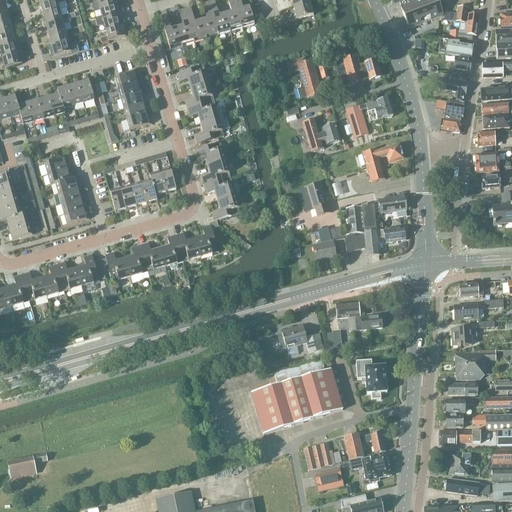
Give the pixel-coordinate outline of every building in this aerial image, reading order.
[(65,3),(63,0),(60,0),(40,6),(43,16),(60,11),(58,5),(65,3)] [(92,2),(95,12),(100,11),(117,6),(115,0),(87,0),(88,3),(92,2)] [(235,32),(242,30),(233,0),(227,0),(231,12),(225,14),(230,33),(235,32)] [(233,0),(242,30),(255,26),(249,7),(243,9),(240,0),(233,0)] [(443,17),(436,0),(422,0),(412,4),(410,0),(408,0),(399,3),(401,8),(409,30),(443,17)] [(230,33),(225,14),(219,16),(215,1),(209,3),(218,37),(230,33)] [(206,40),(218,37),(209,3),(203,5),(207,19),(201,21),(206,40)] [(310,3),(293,8),(295,14),(287,17),(289,23),(313,16),(310,3)] [(95,23),(120,17),(117,6),(100,11),(102,17),(94,19),(95,21),(95,23)] [(206,40),(201,21),(194,23),(190,8),(185,10),(194,44),(206,40)] [(466,24),(468,10),(458,8),(456,23),(466,24)] [(182,47),(194,44),(185,10),(179,12),(183,26),(177,28),(182,47)] [(46,26),(69,19),(68,16),(68,15),(61,17),(60,11),(43,16),(46,26)] [(0,25),(11,23),(8,13),(0,14),(0,25)] [(501,28),(511,26),(511,14),(500,15),(501,28)] [(182,47),(177,28),(170,30),(166,15),(160,17),(170,50),(182,47)] [(476,37),(479,16),(469,15),(468,25),(463,25),(462,34),(466,34),(466,36),(476,37)] [(105,32),(122,27),(120,17),(95,23),(97,27),(104,25),(105,32)] [(49,37),(65,32),(64,26),(71,24),(69,19),(46,26),(49,37)] [(0,37),(13,33),(11,23),(0,25),(0,37)] [(290,26),(283,28),(285,35),(291,33),(290,26)] [(122,27),(105,32),(107,38),(100,40),(101,44),(102,44),(108,42),(125,38),(122,27)] [(496,44),(511,43),(511,30),(495,32),(496,44)] [(51,47),(83,38),(82,34),(67,38),(65,32),(49,37),(51,47)] [(0,48),(16,44),(13,33),(0,37),(0,48)] [(84,42),(83,38),(51,47),(54,57),(71,53),(69,46),(76,44),(84,42)] [(471,60),(474,47),(459,45),(459,43),(447,42),(440,41),(438,55),(447,56),(471,60)] [(0,53),(1,53),(2,59),(19,54),(16,44),(0,48),(0,53)] [(511,44),(496,46),(497,60),(511,59),(511,44)] [(422,52),(421,52),(418,71),(426,72),(429,53),(422,52)] [(0,63),(3,63),(5,69),(22,65),(19,54),(2,59),(0,59),(0,63)] [(350,87),(382,78),(377,61),(360,66),(357,56),(342,60),(343,63),(335,65),(339,78),(347,76),(350,87)] [(317,60),(319,68),(322,80),(329,78),(326,67),(323,58),(317,60)] [(469,74),(471,60),(456,58),(455,65),(450,65),(448,80),(457,81),(458,72),(469,74)] [(185,60),(177,62),(179,68),(187,66),(185,60)] [(305,64),(304,60),(286,65),(289,75),(300,72),(304,89),(300,90),(298,92),(300,98),(303,99),(307,97),(307,99),(321,95),(312,62),(305,64)] [(511,63),(482,65),(482,79),(503,79),(503,72),(511,72),(511,63)] [(191,90),(209,85),(204,67),(177,75),(179,83),(188,81),(191,90)] [(234,72),(228,74),(223,75),(225,81),(235,78),(234,72)] [(117,91),(138,85),(140,84),(139,80),(136,81),(135,74),(114,80),(117,91)] [(78,85),(84,105),(94,102),(87,79),(83,81),(84,83),(78,85)] [(466,96),(468,85),(441,81),(440,86),(439,93),(458,95),(457,103),(464,104),(465,96),(466,96)] [(84,105),(78,85),(77,82),(73,83),(74,86),(68,87),(74,108),(84,105)] [(481,104),(507,102),(511,101),(511,95),(511,90),(511,84),(506,85),(506,90),(480,91),(481,104)] [(74,108),(68,87),(67,85),(63,87),(63,89),(57,90),(58,93),(63,111),(74,108)] [(120,101),(141,95),(143,95),(142,90),(139,91),(138,85),(117,91),(120,101)] [(187,110),(214,102),(209,85),(191,90),(194,99),(184,102),(187,110)] [(64,116),(63,111),(58,93),(54,94),(55,96),(48,98),(54,119),(64,116)] [(17,107),(18,107),(14,95),(9,97),(10,99),(4,101),(10,121),(20,118),(21,118),(17,107)] [(123,111),(143,106),(146,105),(145,101),(142,101),(141,95),(120,101),(123,111)] [(54,119),(48,98),(48,96),(43,97),(44,99),(38,101),(44,121),(54,119)] [(0,123),(10,121),(4,101),(4,98),(0,99),(0,123)] [(44,121),(38,101),(38,99),(34,100),(34,102),(27,104),(33,125),(44,121)] [(394,116),(389,99),(373,104),(373,103),(366,105),(368,112),(375,110),(375,111),(378,110),(381,120),(388,118),(388,120),(392,119),(392,117),(394,116)] [(33,125),(27,104),(27,102),(23,103),(23,105),(18,107),(17,107),(21,118),(20,118),(23,127),(23,128),(33,125)] [(214,103),(187,110),(189,119),(198,116),(200,125),(219,120),(223,119),(221,110),(218,108),(216,109),(214,103)] [(462,119),(464,106),(449,103),(449,107),(446,107),(442,132),(459,134),(462,120),(462,119)] [(482,117),(509,116),(509,110),(511,109),(511,103),(481,106),(482,117)] [(126,122),(146,116),(149,115),(147,111),(145,111),(143,106),(123,111),(126,122)] [(359,107),(346,111),(354,137),(367,133),(359,107)] [(146,116),(126,122),(129,132),(151,125),(150,121),(148,122),(146,116)] [(483,131),(510,129),(509,117),(482,119),(483,131)] [(219,120),(200,125),(203,135),(194,137),(197,145),(224,138),(219,120)] [(320,134),(315,120),(302,124),(311,154),(324,150),(323,147),(326,146),(327,146),(334,144),(334,146),(338,144),(338,143),(340,142),(335,126),(322,130),(323,133),(320,134)] [(477,134),(477,139),(475,140),(475,146),(478,147),(478,148),(495,147),(495,142),(500,141),(500,133),(477,134)] [(208,168),(226,163),(221,145),(194,152),(196,161),(205,158),(208,168)] [(362,155),(367,170),(371,185),(385,180),(379,159),(386,157),(388,165),(404,161),(403,159),(404,157),(403,154),(401,153),(399,146),(384,150),(377,152),(376,151),(362,155)] [(476,167),(499,165),(498,159),(498,155),(475,157),(476,167)] [(46,177),(67,171),(69,170),(68,166),(66,166),(64,160),(43,166),(46,177)] [(204,187),(231,180),(226,163),(208,168),(210,177),(201,179),(204,187)] [(499,165),(476,167),(477,174),(499,173),(499,165)] [(55,185),(72,180),(71,176),(69,176),(67,171),(46,177),(49,187),(53,186),(55,185)] [(160,174),(166,194),(166,196),(171,195),(170,193),(176,191),(170,171),(160,174)] [(484,191),(500,189),(500,185),(511,183),(511,173),(504,175),(504,177),(482,179),(484,191)] [(160,196),(166,194),(160,174),(149,177),(150,182),(151,181),(156,199),(160,198),(160,196)] [(0,189),(12,186),(15,185),(14,182),(11,183),(9,176),(0,178),(0,189)] [(72,180),(55,185),(53,186),(56,196),(77,191),(79,190),(78,185),(76,186),(74,180),(72,180)] [(217,202),(235,197),(231,180),(204,187),(206,196),(215,193),(217,202)] [(157,202),(156,199),(151,181),(150,182),(140,185),(146,205),(146,207),(151,206),(150,204),(157,202)] [(307,189),(297,192),(304,214),(313,211),(316,210),(318,218),(331,214),(329,205),(326,206),(320,184),(307,189)] [(140,206),(146,205),(140,185),(130,187),(136,208),(136,210),(141,209),(140,206)] [(0,200),(15,196),(12,186),(0,189),(0,200)] [(130,210),(136,208),(130,187),(119,190),(125,211),(126,213),(130,212),(130,210)] [(119,212),(125,211),(119,190),(109,193),(116,216),(120,215),(119,212)] [(77,191),(56,196),(59,206),(79,201),(82,200),(81,196),(78,197),(77,191)] [(511,194),(502,195),(503,208),(493,209),(495,227),(511,225),(511,194)] [(0,211),(18,207),(15,196),(0,200),(0,211)] [(218,228),(217,222),(240,215),(235,197),(217,202),(220,212),(211,214),(214,223),(214,222),(212,225),(217,228),(218,228)] [(380,215),(406,212),(405,198),(378,201),(380,215)] [(79,201),(59,206),(62,217),(82,211),(85,210),(84,206),(81,207),(79,201)] [(361,208),(364,233),(377,232),(374,205),(361,207),(361,208)] [(21,217),(18,207),(0,211),(0,219),(1,223),(3,223),(3,222),(21,217)] [(346,210),(346,211),(349,235),(343,235),(344,240),(350,239),(356,239),(355,235),(364,233),(361,208),(346,210)] [(88,221),(87,216),(84,217),(82,211),(62,217),(65,227),(88,221)] [(4,227),(7,226),(8,232),(29,226),(26,216),(21,217),(3,222),(3,223),(4,227)] [(211,230),(217,228),(212,225),(211,227),(210,227),(202,229),(204,237),(195,240),(200,259),(218,254),(211,230)] [(8,232),(6,232),(7,237),(9,236),(11,243),(32,237),(29,226),(8,232)] [(356,239),(350,239),(353,253),(365,250),(366,258),(380,256),(378,239),(385,238),(385,244),(405,242),(403,228),(377,232),(364,233),(355,235),(356,239)] [(329,233),(319,235),(319,238),(321,246),(333,244),(333,243),(344,240),(343,235),(341,229),(328,231),(329,233)] [(200,259),(195,240),(186,242),(183,234),(175,237),(183,263),(200,259)] [(178,265),(183,263),(175,237),(167,239),(169,247),(160,250),(165,268),(170,267),(171,269),(173,270),(177,269),(178,267),(178,265)] [(353,253),(350,239),(344,240),(347,254),(353,253)] [(165,268),(160,250),(151,252),(148,244),(140,246),(148,273),(165,268)] [(333,244),(321,246),(313,247),(316,263),(336,259),(335,257),(340,256),(339,251),(334,252),(333,244)] [(130,278),(148,273),(140,246),(132,249),(134,257),(125,260),(130,278)] [(130,278),(125,260),(116,262),(113,254),(105,256),(113,283),(130,278)] [(76,269),(82,288),(99,283),(92,256),(83,258),(86,266),(76,269)] [(82,288),(76,269),(67,272),(65,264),(56,266),(64,293),(82,288)] [(47,298),(64,293),(56,266),(48,268),(51,277),(41,279),(47,298)] [(47,298),(41,279),(32,282),(30,274),(22,276),(29,303),(47,298)] [(12,308),(29,303),(22,276),(13,278),(16,287),(7,290),(12,308)] [(477,292),(477,285),(459,286),(460,299),(483,297),(482,292),(477,292)] [(0,311),(12,308),(7,290),(0,291),(0,311)] [(84,295),(77,297),(80,307),(86,305),(84,295)] [(486,311),(503,309),(503,301),(485,303),(486,311)] [(354,318),(360,318),(358,304),(336,306),(337,320),(354,318)] [(455,322),(477,320),(476,306),(454,308),(455,322)] [(381,321),(381,317),(362,319),(362,317),(360,318),(354,318),(356,332),(382,329),(382,327),(384,325),(383,322),(381,321)] [(283,335),(278,336),(282,350),(286,349),(287,350),(306,344),(309,354),(323,350),(319,334),(312,336),(305,338),(304,335),(302,327),(282,333),(283,335)] [(453,347),(471,346),(471,340),(477,339),(477,329),(452,331),(453,347)] [(456,382),(481,381),(484,378),(485,376),(485,367),(488,367),(488,362),(496,362),(495,352),(455,354),(456,382)] [(387,393),(385,367),(372,368),(371,362),(356,363),(357,380),(361,380),(362,384),(366,384),(367,395),(371,395),(372,401),(381,401),(380,394),(387,393)] [(329,371),(251,396),(263,436),(342,411),(330,372),(329,371)] [(479,397),(479,385),(469,385),(448,386),(448,397),(479,397)] [(485,410),(511,410),(511,399),(485,400),(485,410)] [(446,414),(464,414),(464,407),(473,407),(473,401),(446,402),(446,414)] [(487,432),(511,431),(511,416),(486,417),(487,432)] [(446,430),(463,430),(463,423),(473,423),(479,423),(480,417),(446,417),(446,430)] [(511,432),(496,432),(496,448),(511,447),(511,432)] [(456,446),(456,444),(481,444),(481,438),(481,433),(439,433),(439,446),(456,446)] [(386,453),(382,434),(365,437),(366,444),(372,442),(375,455),(386,453)] [(363,458),(361,448),(358,436),(344,439),(346,450),(345,450),(346,455),(347,455),(349,462),(363,458)] [(327,444),(304,450),(309,472),(332,466),(327,444)] [(492,484),(511,483),(511,451),(492,451),(492,484)] [(339,453),(333,455),(335,465),(341,464),(339,453)] [(362,460),(362,459),(349,462),(351,472),(363,469),(366,481),(369,481),(369,482),(370,481),(370,484),(379,482),(378,480),(391,477),(389,469),(390,469),(390,468),(389,468),(388,464),(389,464),(389,463),(388,463),(386,455),(362,460)] [(449,476),(459,477),(469,477),(470,468),(472,468),(473,464),(470,464),(470,460),(472,460),(472,457),(471,457),(451,455),(449,476)] [(11,481),(36,476),(36,474),(34,465),(48,462),(46,456),(8,463),(11,481)] [(343,487),(339,471),(315,477),(319,493),(343,487)] [(445,485),(445,489),(446,489),(446,493),(477,498),(478,491),(479,484),(448,480),(447,484),(445,485)] [(494,504),(511,502),(511,486),(492,487),(494,504)] [(253,511),(252,502),(204,511),(195,511),(191,493),(158,500),(159,508),(160,511),(253,511)] [(381,511),(380,500),(365,503),(363,497),(337,503),(339,509),(350,506),(351,511),(381,511)]
